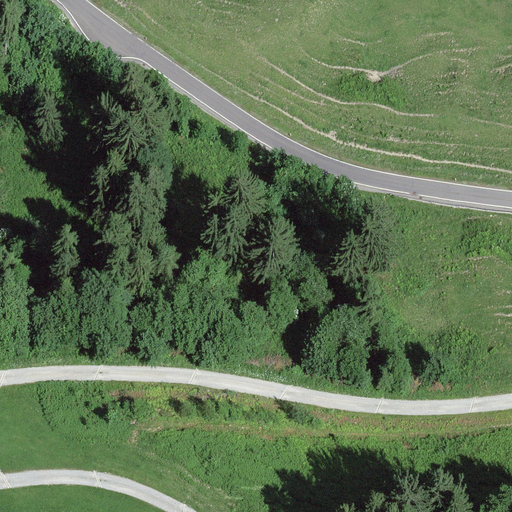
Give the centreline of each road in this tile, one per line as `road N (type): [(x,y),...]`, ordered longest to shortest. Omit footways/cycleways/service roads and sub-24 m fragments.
road 1 (track): [(0,372),(207,376),(418,411),(511,400)]
road 2 (tertiary): [(511,200),(396,185),(306,159),(68,0)]
road 3 (track): [(179,511),(100,479),(0,484)]
